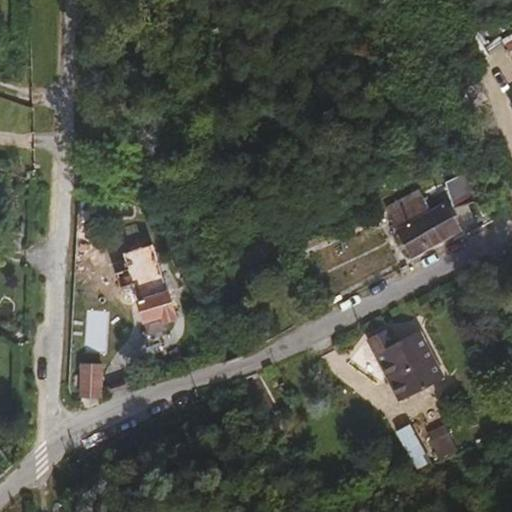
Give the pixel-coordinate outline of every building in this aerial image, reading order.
[(511,37),(503,43),(511,58),(511,37)] [(511,81),(500,88),(511,113),(511,81)] [(474,206),(465,180),(445,186),(453,213),(474,206)] [(457,231),(444,209),(430,217),(422,203),(391,221),(411,256),(457,231)] [(173,318),(155,264),(119,275),(122,288),(130,286),(141,322),(159,316),(161,322),(173,318)] [(164,328),(161,322),(159,316),(141,322),(145,334),(164,328)] [(406,370),(394,346),(386,333),(370,341),(389,378),(406,370)] [(443,381),(418,333),(394,346),(406,370),(389,378),(402,402),(443,381)] [(98,396),(100,365),(79,364),(77,397),(98,396)] [(453,445),(447,431),(440,434),(443,440),(436,443),(440,451),(453,445)]
